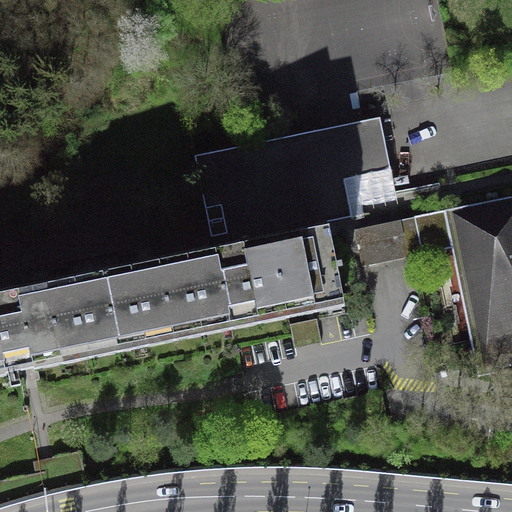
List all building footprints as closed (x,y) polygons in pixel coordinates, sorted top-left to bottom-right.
[(287,137),(194,156),(212,245),(261,235),(306,226),(351,217),(350,208),(344,180),(389,171),(378,118),(287,137)] [(393,177),(349,185),(351,197),(396,189),(393,177)] [(511,196),(444,211),(400,220),(407,257),(451,247),(478,375),(511,367),(511,196)] [(407,257),(400,220),(353,230),(361,266),(407,257)] [(0,370),(16,367),(97,351),(117,346),(148,340),(174,335),(205,329),(230,324),(262,317),(286,312),(343,301),(338,274),(328,227),(272,239),(214,250),(159,262),(102,273),(1,294),(0,294),(0,370)] [(88,483),(81,449),(48,458),(34,462),(36,473),(0,480),(0,504),(19,499),(63,487),(88,483)]
